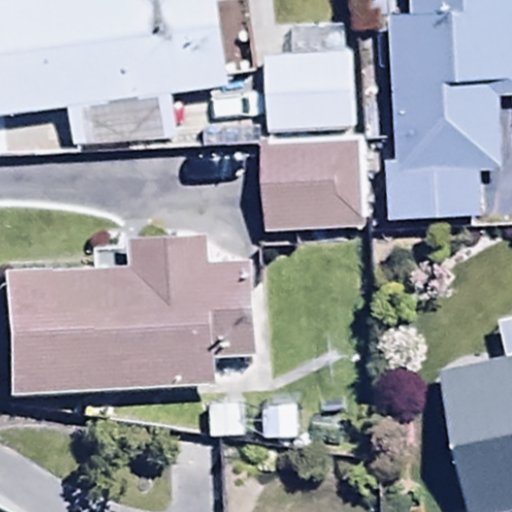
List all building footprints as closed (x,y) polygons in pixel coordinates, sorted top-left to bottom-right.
[(0,130),(75,121),(80,158),(176,146),(171,105),(233,98),(221,0),(57,0),(0,7),(0,130)] [(511,0),(420,0),(422,27),(397,28),(407,176),(392,176),(396,235),(491,229),(488,181),(508,180),(504,106),(511,105),(511,0)] [(354,64),(269,66),(272,143),(356,140),(354,64)] [(365,146),(267,150),(271,247),(370,242),(365,146)] [(6,292),(13,410),(218,398),(217,369),(263,366),(258,274),(216,277),(215,247),(133,252),(135,284),(6,292)] [(511,511),(511,372),(453,386),(472,469),(461,471),(470,511),(511,511)]
